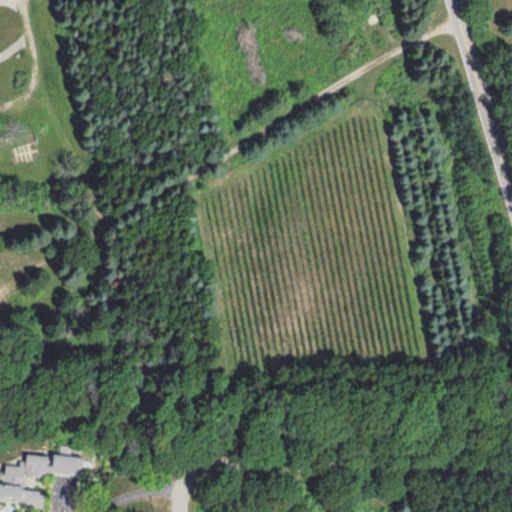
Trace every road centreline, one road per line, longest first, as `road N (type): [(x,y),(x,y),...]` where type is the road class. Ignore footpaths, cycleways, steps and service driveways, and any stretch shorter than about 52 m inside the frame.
road 1 (residential): [(182,511),(182,493),(198,474),(236,468),(511,466)]
road 2 (tertiary): [(511,190),(451,0)]
